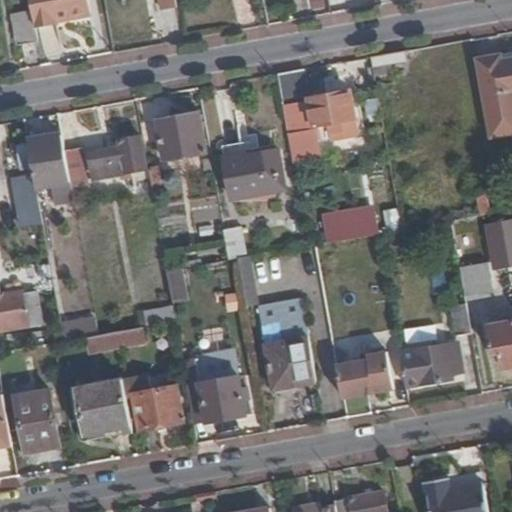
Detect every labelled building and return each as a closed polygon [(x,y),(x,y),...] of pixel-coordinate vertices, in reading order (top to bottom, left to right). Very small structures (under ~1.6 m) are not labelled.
[(33,0),(38,26),(60,22),(59,19),(80,15),(81,17),(93,15),(90,0),(33,0)] [(162,0),(163,1),(164,10),(179,7),(178,0),(162,0)] [(44,55),(38,28),(17,31),(23,59),(44,55)] [(409,51),(391,54),(393,67),(411,63),(409,51)] [(509,53),(503,55),(505,66),(511,64),(511,58),(510,59),(509,53)] [(393,67),(391,54),(373,57),(375,70),(393,67)] [(478,59),(493,139),(511,135),(511,64),(505,66),(503,55),(478,59)] [(307,69),(279,74),(290,134),(314,130),(313,125),(330,122),(333,139),(358,134),(355,117),(358,117),(353,90),(311,97),(307,69)] [(204,113),(161,120),(167,161),(210,154),(204,113)] [(96,178),(150,168),(144,133),(122,137),(123,144),(91,150),(96,178)] [(69,148),(67,134),(32,139),(41,190),(54,186),(57,204),(78,201),(69,148)] [(246,141),(225,145),(234,198),(287,190),(280,151),(276,151),(248,156),(247,148),(246,141)] [(248,156),(276,151),(276,144),(247,148),(248,156)] [(69,148),(78,201),(97,197),(88,146),(69,148)] [(277,205),(287,190),(234,198),(235,204),(277,205)] [(329,240),(379,231),(376,207),(324,216),(329,240)] [(511,218),(486,224),(494,266),(511,263),(511,218)] [(246,227),(227,231),(231,258),(249,255),(246,227)] [(260,302),(256,255),(244,256),(249,303),(260,302)] [(487,260),(459,265),(464,294),(492,289),(487,260)] [(184,267),(170,269),(175,299),(189,297),(184,267)] [(5,282),(0,283),(0,328),(0,329),(36,322),(38,332),(45,331),(46,331),(37,285),(7,291),(5,282)] [(320,379),(305,295),(262,302),(277,387),(320,379)] [(470,330),(465,299),(450,301),(455,332),(470,330)] [(158,323),(179,318),(176,304),(155,308),(158,323)] [(101,332),(97,313),(63,319),(65,328),(67,339),(94,334),(101,332)] [(511,317),(488,320),(488,322),(492,352),(500,351),(502,366),(511,364),(511,317)] [(181,332),(179,318),(158,323),(151,324),(154,337),(181,332)] [(46,342),(67,339),(65,328),(46,331),(45,331),(46,342)] [(124,346),(121,329),(101,332),(94,334),(97,351),(124,346)] [(347,355),(387,347),(384,333),(345,341),(347,355)] [(454,375),(447,343),(401,351),(407,383),(454,375)] [(239,345),(200,352),(205,378),(243,371),(239,345)] [(363,366),(393,362),(390,348),(370,351),(370,355),(362,356),(363,366)] [(200,352),(185,354),(196,418),(211,416),(205,378),(200,352)] [(348,392),(397,385),(393,362),(363,366),(362,356),(342,359),(348,392)] [(342,359),(337,360),(344,393),(348,392),(342,359)] [(151,368),(133,372),(142,425),(187,418),(181,381),(154,385),(151,368)] [(243,371),(205,378),(211,416),(250,409),(243,371)] [(138,428),(129,374),(80,381),(88,428),(113,424),(115,431),(138,428)] [(54,384),(18,391),(28,448),(64,442),(54,384)] [(8,394),(0,395),(0,444),(16,442),(8,394)] [(448,475),(423,480),(428,511),(489,511),(485,483),(450,489),(448,475)] [(385,511),(381,488),(336,496),(337,501),(339,511),(385,511)] [(295,499),(297,507),(324,503),(323,495),(295,499)] [(324,503),(297,507),(298,511),(339,511),(337,501),(324,503)] [(259,511),(274,511),(274,502),(258,505),(259,511)]
